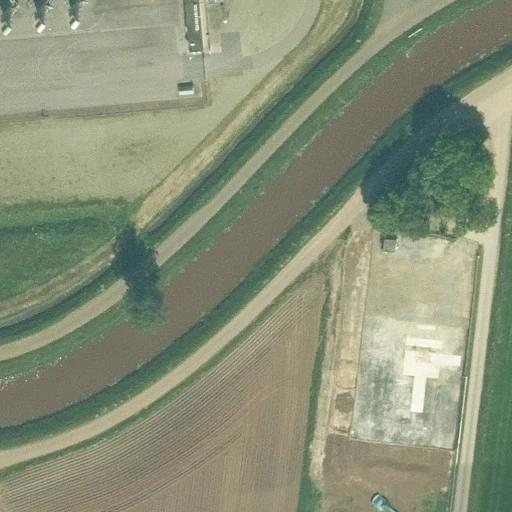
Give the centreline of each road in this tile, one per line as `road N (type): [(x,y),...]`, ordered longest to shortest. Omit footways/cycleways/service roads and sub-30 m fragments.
road 1 (unclassified): [(419,13),(345,69),(127,284),(52,332),(0,352)]
road 2 (track): [(505,73),(459,511)]
